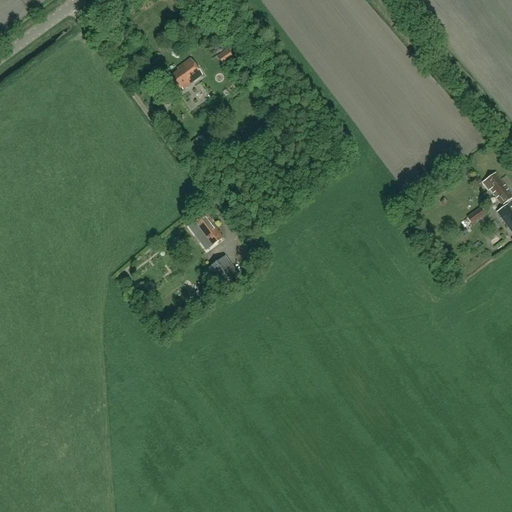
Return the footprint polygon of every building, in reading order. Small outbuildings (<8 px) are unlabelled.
[(223,65),(234,58),(227,49),(217,56),(223,65)] [(183,89),(203,75),(190,58),(177,68),(178,70),(162,83),(171,95),(181,87),(183,89)] [(193,154),(204,146),(198,137),(187,145),(193,154)] [(502,206),(511,198),(511,195),(495,173),(483,182),(489,191),(490,190),(502,206)] [(511,233),(511,212),(507,205),(497,212),(511,233)] [(472,224),(485,215),(480,208),(467,218),(472,224)] [(211,246),(222,238),(211,223),(213,221),(207,214),(189,227),(195,235),(200,231),(211,246)] [(268,261),(274,259),(272,252),(266,254),(268,261)] [(205,271),(219,290),(237,276),(223,257),(205,271)]
